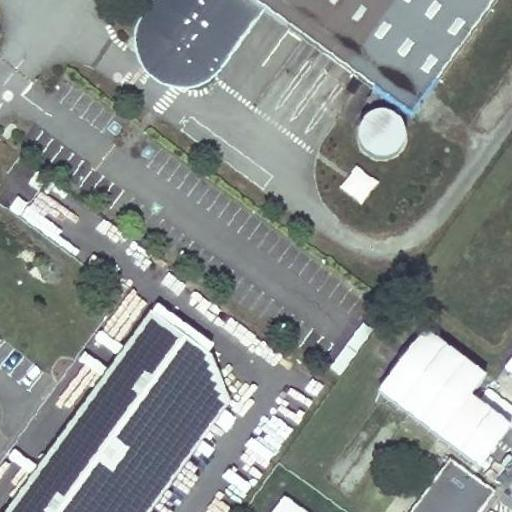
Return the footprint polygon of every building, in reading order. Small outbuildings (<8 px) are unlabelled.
[(501,0),(173,0),(144,40),(190,73),(215,39),(226,47),(257,4),(260,0),(278,0),(385,78),(376,92),(414,120),(501,0)] [(362,81),(376,92),(385,78),(278,0),(260,0),(257,4),(266,11),(362,81)] [(356,130),(379,165),(412,144),(389,108),(356,130)] [(355,165),(339,188),(362,204),(378,181),(355,165)] [(100,511),(215,360),(154,315),(6,511),(100,511)] [(150,511),(231,404),(215,360),(100,511),(150,511)] [(483,409),(511,429),(511,405),(494,393),(483,409)] [(351,495),(391,432),(366,416),(326,479),(351,495)] [(410,511),(479,511),(495,490),(450,458),(410,511)] [(302,511),(281,499),(273,511),(302,511)]
